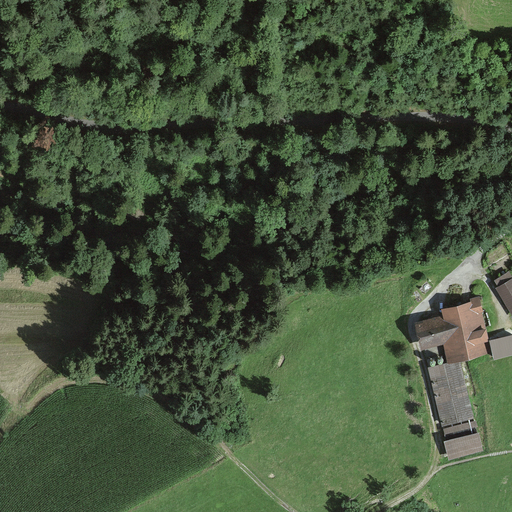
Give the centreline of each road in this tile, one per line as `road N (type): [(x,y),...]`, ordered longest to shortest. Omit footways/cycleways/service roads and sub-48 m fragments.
road 1 (unclassified): [(511,131),(412,116),(103,126),(0,103)]
road 2 (track): [(381,511),(422,483),(436,455),(415,317),(511,226)]
